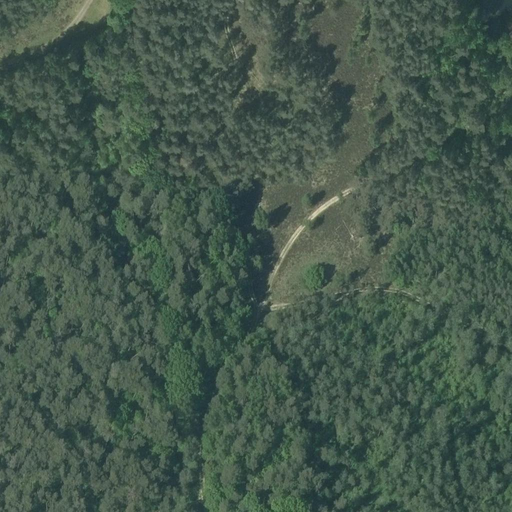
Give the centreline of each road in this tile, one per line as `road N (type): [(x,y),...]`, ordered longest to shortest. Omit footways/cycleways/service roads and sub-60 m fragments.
road 1 (track): [(210,511),(204,410),(294,237),(347,191),(500,109),(511,93)]
road 2 (track): [(230,0),(224,19),(233,84),(206,147),(215,196),(244,246),(253,324)]
road 3 (track): [(511,337),(398,281),(253,324)]
